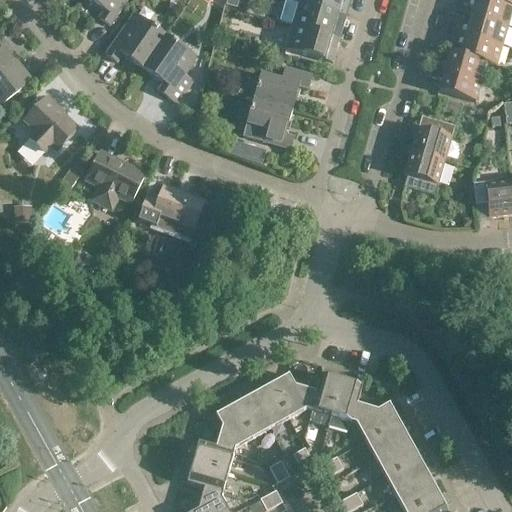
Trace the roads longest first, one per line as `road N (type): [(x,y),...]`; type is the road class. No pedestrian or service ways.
road 1 (residential): [(312,199),(186,155),(116,114),(53,51),(19,0)]
road 2 (residential): [(28,511),(104,461),(148,410),(296,336)]
road 3 (residential): [(296,336),(322,332),(412,361),(499,511)]
road 4 (residential): [(363,217),(424,0)]
road 5 (residential): [(312,199),(369,0)]
road 6 (residential): [(511,235),(443,239),(363,217)]
road 7 (residential): [(296,336),(336,217)]
